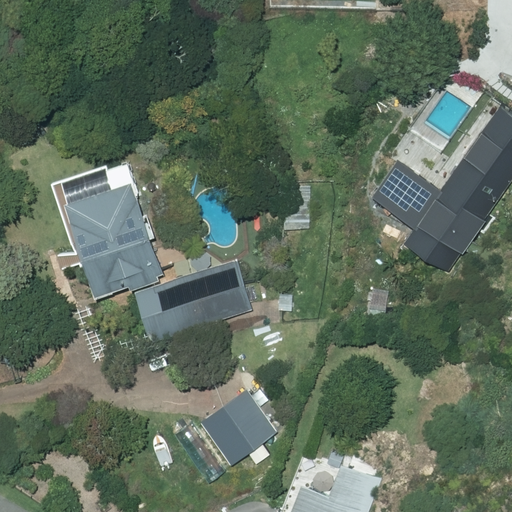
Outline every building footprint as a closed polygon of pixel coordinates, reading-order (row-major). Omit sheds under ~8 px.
[(441,184),(399,156),(373,191),(415,222),(406,236),(449,266),(511,176),(511,109),(500,102),(441,184)] [(55,199),(85,292),(120,281),(121,286),(149,277),(147,271),(153,270),(141,233),(146,232),(128,175),(115,180),(109,162),(95,167),(101,184),(55,199)] [(282,228),(308,228),(308,185),(282,185),(282,228)] [(129,288),(143,338),(249,308),(235,258),(129,288)] [(198,419),(228,463),(276,430),(264,414),(274,407),(265,393),(254,401),(244,387),(198,419)] [(144,446),(161,445),(162,437),(144,437),(144,446)] [(368,511),(382,475),(341,460),(330,491),(304,481),(293,510),(277,503),(273,511),(368,511)] [(177,490),(182,503),(190,499),(184,486),(177,490)]
